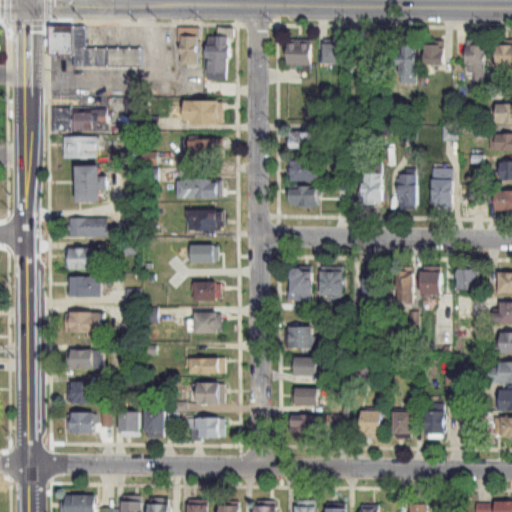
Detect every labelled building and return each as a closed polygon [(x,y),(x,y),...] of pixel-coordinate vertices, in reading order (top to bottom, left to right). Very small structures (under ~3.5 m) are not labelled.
[(75,67),(142,67),(142,48),(75,48),(75,26),(49,26),(49,56),(75,56),(75,67)] [(208,80),(230,80),(230,28),(218,28),(218,44),(208,44),(208,80)] [(181,65),(200,65),(200,35),(181,35),(181,65)] [(312,40),(288,40),(288,65),(312,65),(312,40)] [(324,65),(343,65),(343,44),(324,44),(324,65)] [(401,84),(417,84),(417,44),(401,44),(401,84)] [(445,66),(445,44),(427,44),(427,66),(445,66)] [(485,81),(486,45),(468,45),(468,73),(476,74),(476,81),(485,81)] [(498,71),(511,71),(511,45),(498,46),(498,71)] [(381,58),(364,58),(364,79),(381,79),(381,58)] [(224,125),(224,101),(185,101),(185,125),(224,125)] [(498,125),(511,124),(511,104),(498,105),(498,125)] [(54,111),(54,131),(109,131),(109,111),(54,111)] [(446,141),(460,141),(460,126),(446,126),(446,141)] [(331,133),(291,133),(291,151),(331,151),(331,133)] [(511,151),(511,134),(492,135),(492,151),(511,151)] [(65,137),(65,159),(100,159),(100,137),(65,137)] [(191,159),(223,159),(223,140),(191,140),(191,159)] [(291,161),(291,181),(319,181),(319,161),(291,161)] [(511,162),(502,163),(502,181),(511,180),(511,162)] [(109,177),(102,177),(102,167),(79,167),(79,204),(103,204),(102,190),(109,190),(109,177)] [(455,169),(435,169),(435,208),(455,208),(455,169)] [(385,206),(385,175),(365,175),(365,206),(385,206)] [(401,209),(419,209),(419,175),(401,175),(401,209)] [(224,198),(224,179),(179,179),(179,198),(224,198)] [(291,187),(291,208),(320,208),(320,187),(291,187)] [(511,192),(497,192),(497,211),(511,210),(511,192)] [(226,210),(190,210),(190,230),(226,230),(226,210)] [(109,238),(109,219),(71,219),(71,238),(109,238)] [(194,263),(221,263),(221,246),(194,246),(194,263)] [(103,270),(103,250),(71,250),(71,270),(103,270)] [(314,270),(292,270),(292,301),(314,301),(314,270)] [(480,291),(480,270),(459,270),(459,291),(480,291)] [(323,271),(323,298),(345,298),(345,271),(323,271)] [(416,272),(399,272),(399,303),(416,303),(416,272)] [(443,272),(423,272),(423,297),(443,297),(443,272)] [(511,273),(500,274),(500,294),(511,293),(511,273)] [(103,278),(72,278),(72,299),(103,299),(103,278)] [(196,283),(196,301),(223,301),(223,283),(196,283)] [(365,283),(365,303),(381,303),(381,283),(365,283)] [(511,301),(501,302),(501,324),(511,323),(511,301)] [(89,340),(105,340),(105,313),(67,313),(67,335),(89,335),(89,340)] [(224,314),(196,314),(196,334),(224,334),(224,314)] [(291,328),(291,350),(315,350),(315,328),(291,328)] [(511,333),(496,333),(496,354),(511,354),(511,333)] [(104,351),(69,351),(69,369),(104,369),(104,351)] [(319,358),(295,358),(295,377),(319,377),(319,358)] [(192,359),(192,375),(227,375),(227,359),(192,359)] [(511,363),(499,363),(499,367),(487,367),(487,383),(511,383),(511,363)] [(98,405),(98,383),(73,383),(73,405),(98,405)] [(227,406),(227,384),(199,384),(199,406),(227,406)] [(320,389),(296,389),(296,406),(319,407),(320,389)] [(511,411),(511,390),(500,391),(500,412),(511,411)] [(147,437),(166,437),(166,411),(147,411),(147,437)] [(383,411),(363,411),(363,436),(383,436),(383,411)] [(446,411),(428,411),(428,438),(446,438),(446,411)] [(394,435),(414,435),(414,412),(394,412),(394,435)] [(70,413),(70,435),(96,435),(96,413),(70,413)] [(141,437),(141,413),(121,413),(121,437),(141,437)] [(323,432),(323,416),(292,416),(292,432),(323,432)] [(495,438),(511,437),(511,418),(495,418),(495,438)] [(227,439),(227,420),(197,420),(197,439),(227,439)] [(96,511),(97,495),(64,495),(63,511),(96,511)] [(495,511),(511,511),(511,501),(495,502),(495,511)] [(316,511),(317,502),(297,502),(296,511),(316,511)] [(143,511),(143,503),(123,503),(122,511),(143,511)]
